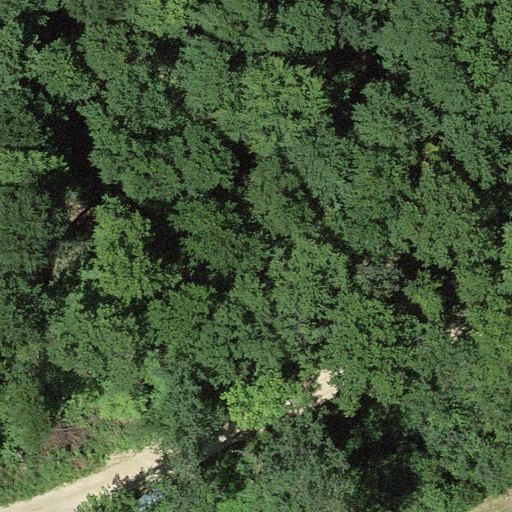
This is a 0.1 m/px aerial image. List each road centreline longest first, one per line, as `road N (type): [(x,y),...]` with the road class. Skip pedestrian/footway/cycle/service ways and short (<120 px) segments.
road 1 (track): [(11,511),(434,294)]
road 2 (track): [(434,294),(101,231),(0,197)]
